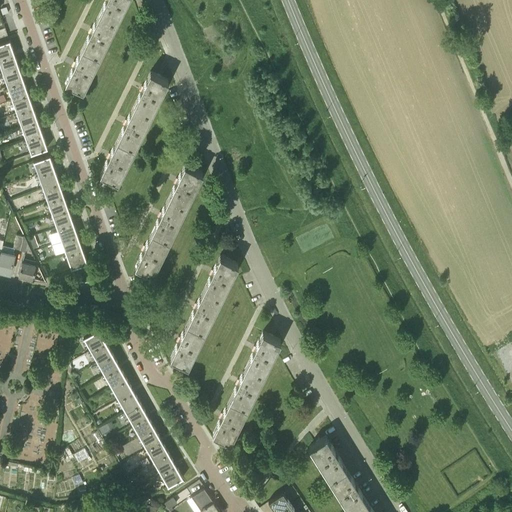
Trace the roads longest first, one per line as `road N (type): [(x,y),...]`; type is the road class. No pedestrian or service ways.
road 1 (residential): [(400,511),(274,299),(156,0)]
road 2 (primary): [(511,430),(392,225),(288,0)]
road 3 (residential): [(124,295),(21,0)]
road 4 (residential): [(234,505),(203,460),(207,445),(169,381),(153,377),(124,295)]
road 5 (residential): [(124,295),(0,291)]
